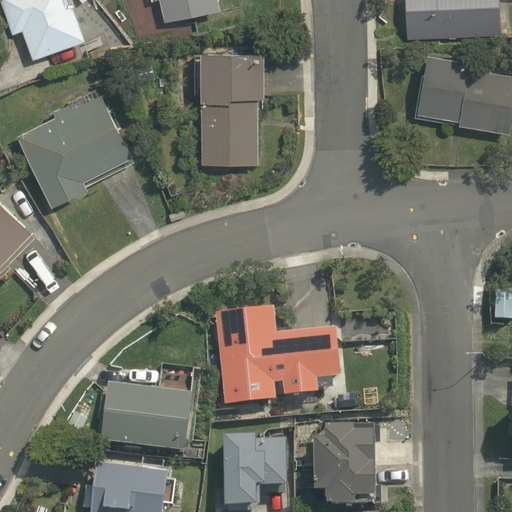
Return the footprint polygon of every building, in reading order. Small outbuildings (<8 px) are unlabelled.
[(36,57),(88,38),(76,4),(68,6),(65,0),(1,0),(13,33),(25,28),(36,57)] [(163,0),(168,20),(223,8),(221,0),(163,0)] [(407,0),(410,38),(504,34),(502,0),(407,0)] [(204,52),(206,164),(263,163),(261,95),(269,95),(268,51),(204,52)] [(461,124),(511,133),(511,131),(511,73),(472,66),(473,60),(430,52),(419,112),(462,120),(461,124)] [(21,133),(56,203),(92,185),(89,178),(137,154),(105,92),(76,107),(73,101),(57,109),(59,114),(21,133)] [(0,279),(8,271),(1,265),(36,229),(0,193),(0,279)] [(172,221),(186,216),(183,209),(170,213),(172,221)] [(491,327),(511,327),(511,309),(506,309),(507,290),(493,289),(491,327)] [(221,314),(228,404),(279,400),(278,383),(287,382),(288,395),(321,393),(320,379),(343,377),(339,328),(280,333),(278,310),(221,314)] [(201,444),(203,430),(190,428),(194,394),(110,383),(102,441),(187,451),(188,442),(201,444)] [(378,505),(377,425),(326,426),(326,440),(317,440),(318,492),(328,492),(328,506),(378,505)] [(289,486),(288,440),(256,441),(256,436),(228,436),(230,511),(254,511),(255,506),(259,506),(259,487),(289,486)] [(167,511),(173,472),(102,463),(100,463),(94,511),(167,511)]
